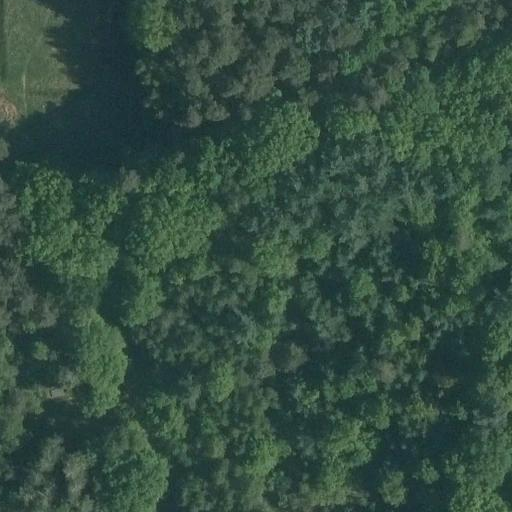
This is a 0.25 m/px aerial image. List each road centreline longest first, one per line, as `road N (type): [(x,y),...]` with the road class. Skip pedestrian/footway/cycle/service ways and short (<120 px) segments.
road 1 (track): [(511,64),(24,241)]
road 2 (track): [(24,241),(125,511)]
